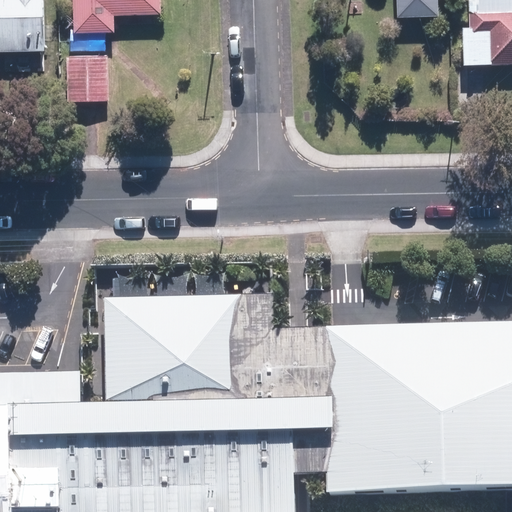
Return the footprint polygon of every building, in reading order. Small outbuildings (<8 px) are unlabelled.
[(0,0),(0,50),(38,49),(36,0),(0,0)] [(81,0),(82,26),(123,25),(123,11),(163,9),(163,0),(81,0)] [(430,0),(398,0),(399,19),(431,17),(430,0)] [(511,0),(466,0),(467,30),(462,30),(463,70),(511,67),(511,0)] [(114,52),(73,51),(72,97),(113,99),(114,52)] [(108,422),(0,423),(0,511),(302,511),(303,495),(330,497),(334,511),(511,511),(511,341),(291,352),(283,310),(103,314),(108,422)]
